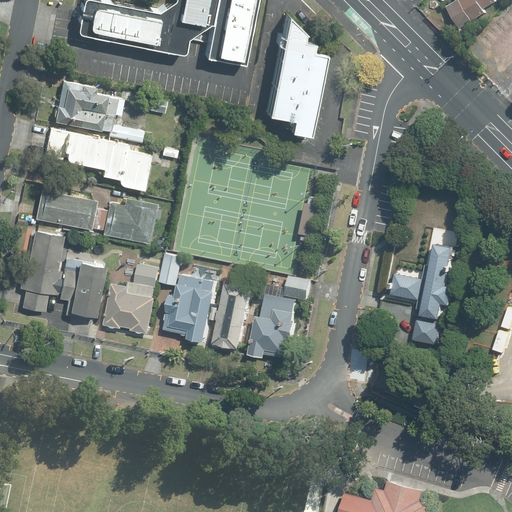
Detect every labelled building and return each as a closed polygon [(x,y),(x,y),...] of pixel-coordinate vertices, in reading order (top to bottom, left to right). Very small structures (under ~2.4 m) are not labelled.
[(83,0),(78,29),(189,50),(192,32),(215,20),(218,0),(170,0),(162,6),(130,0),(83,0)] [(218,0),(215,20),(209,53),(247,60),(258,0),(218,0)] [(476,23),(474,19),(487,12),(485,8),(496,1),(495,0),(457,0),(458,0),(443,9),(458,34),(476,23)] [(306,33),(285,13),(268,113),(292,117),(289,130),(310,134),(325,52),(314,50),(316,41),(305,39),(306,33)] [(99,89),(100,84),(64,77),(56,117),(111,128),(110,135),(143,141),(146,129),(139,127),(140,123),(122,120),(127,94),(99,89)] [(131,148),(132,142),(51,126),(45,154),(104,166),(103,174),(120,177),(119,182),(148,188),(155,153),(131,148)] [(179,148),(165,146),(163,154),(177,157),(179,148)] [(44,186),(37,216),(94,229),(100,199),(44,186)] [(125,202),(111,199),(104,232),(150,241),(158,201),(126,194),(125,202)] [(310,201),(304,231),(319,234),(325,204),(310,201)] [(30,259),(26,258),(20,286),(27,287),(24,306),(47,310),(50,292),(61,294),(66,268),(61,267),(67,235),(36,229),(30,259)] [(455,247),(437,243),(422,316),(441,319),(444,304),(452,305),(456,286),(448,285),(455,247)] [(168,251),(162,281),(181,284),(186,255),(168,251)] [(74,298),(72,309),(99,314),(109,263),(80,258),(78,270),(66,268),(61,294),(61,296),(69,298),(74,298)] [(140,263),(138,280),(159,284),(162,267),(140,263)] [(219,280),(221,268),(193,263),(191,274),(186,273),(182,294),(175,292),(168,328),(193,333),(192,337),(211,341),(215,317),(220,318),(222,307),(217,306),(218,301),(222,280),(219,280)] [(424,279),(396,273),(392,294),(420,300),(424,279)] [(294,275),(290,294),(312,298),(316,279),(294,275)] [(138,280),(117,277),(108,325),(125,328),(126,326),(135,327),(134,330),(151,333),(159,284),(138,280)] [(229,281),(218,341),(246,346),(256,286),(229,281)] [(293,338),(293,337),(299,338),(301,321),(297,321),(300,298),(268,293),(265,314),(260,314),(254,354),(271,356),(272,348),(273,348),(273,349),(274,349),(275,350),(276,350),(277,350),(278,351),(279,351),(280,351),(281,351),(281,350),(282,350),(283,350),(284,350),(285,350),(286,349),(287,348),(288,348),(288,347),(289,347),(289,346),(290,345),(291,344),(291,343),(292,343),(292,342),(292,341),(292,340),(293,339),(293,338)] [(440,324),(416,320),(412,340),(436,344),(440,324)] [(347,493),(340,511),(426,511),(428,505),(420,502),(423,491),(386,480),(383,491),(373,488),(370,500),(347,493)]
